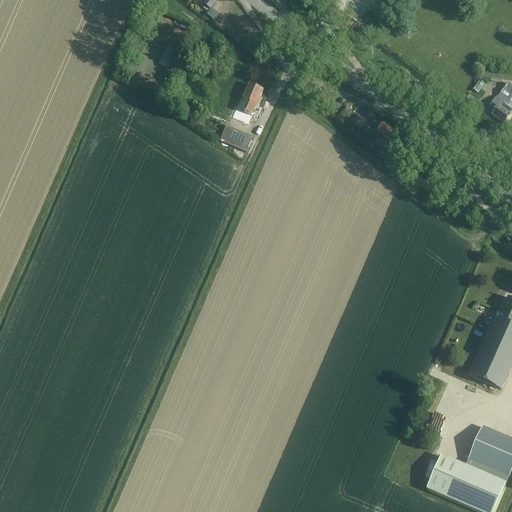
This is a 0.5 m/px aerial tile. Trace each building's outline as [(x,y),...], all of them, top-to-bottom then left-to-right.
[(207,0),(203,5),(210,11),(211,9),(218,0),(207,0)] [(209,12),(207,15),(212,18),(216,13),(211,9),(210,11),(209,12)] [(235,65),(232,69),(243,77),(245,74),(241,71),(241,70),(235,65)] [(511,98),(511,87),(508,84),(500,95),(510,102),(511,98)] [(236,110),(232,118),(248,124),(251,116),(252,117),(257,106),(258,106),(261,99),(260,99),(263,92),(250,86),(244,101),(240,99),(236,110)] [(505,125),(511,115),(511,109),(496,98),(490,107),(495,111),(492,115),(505,125)] [(347,109),(341,117),(344,120),(350,124),(352,123),(354,119),(357,116),(351,112),(347,109)] [(374,123),(365,133),(367,135),(374,140),(386,150),(390,145),(391,144),(394,140),(398,135),(384,123),(380,128),(376,124),(374,123)] [(227,127),(220,142),(226,145),(224,150),(224,151),(227,153),(227,152),(228,151),(229,149),(230,147),(246,154),(253,138),(244,134),(228,127),(227,127)] [(488,331),(468,376),(501,391),(511,366),(511,300),(508,298),(498,320),(494,318),(488,331)] [(511,440),(484,427),(469,460),(509,478),(511,472),(511,440)] [(442,457),(427,490),(477,511),(494,511),(506,485),(466,467),(442,457)]
